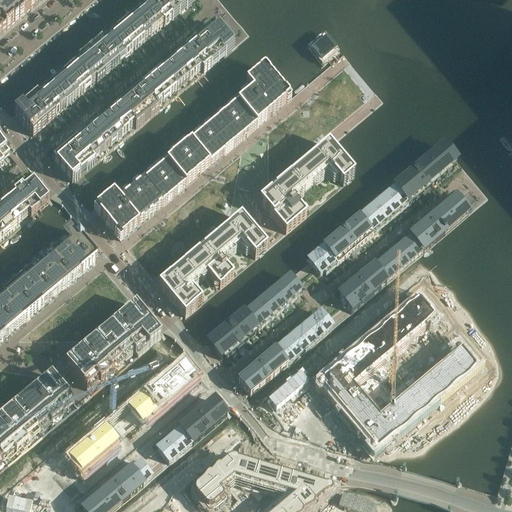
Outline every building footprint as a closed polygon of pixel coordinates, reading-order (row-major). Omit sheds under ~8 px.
[(23,17),(43,0),(0,0),(0,36),(14,24),(15,25),(19,22),(18,21),(19,20),(20,21),(24,18),(23,17)] [(191,0),(152,0),(14,116),(33,139),(195,4),(191,0)] [(239,48),(217,22),(55,157),(77,183),(239,48)] [(112,198),(95,213),(121,243),(289,102),(264,71),(247,86),(253,93),(118,206),(112,198)] [(10,157),(0,145),(0,170),(4,167),(1,164),(10,157)] [(443,148),(51,477),(80,511),(110,511),(486,198),(444,147),(443,148)] [(329,147),(260,205),(286,236),(307,218),(300,210),(291,218),(283,209),(328,171),(343,188),(354,178),(329,147)] [(49,204),(46,201),(42,196),(42,195),(40,191),(39,192),(28,179),(27,180),(26,179),(23,181),(24,182),(19,187),(18,187),(11,193),(10,194),(9,194),(10,194),(8,196),(3,200),(0,202),(0,242),(2,241),(3,242),(10,236),(10,235),(15,230),(14,229),(29,217),(31,219),(41,211),(41,212),(45,209),(44,209),(49,204)] [(241,221),(159,289),(185,320),(197,310),(182,293),(241,244),(255,261),(267,251),(241,221)] [(43,308),(48,304),(53,299),(71,285),(76,281),(86,272),(92,268),(96,264),(96,261),(87,249),(82,244),(84,243),(80,238),(78,239),(72,232),(63,239),(67,244),(0,299),(0,344),(11,335),(16,331),(24,324),(33,317),(38,312),(43,308)] [(221,265),(207,276),(219,291),(233,279),(221,265)] [(319,387),(376,455),(476,372),(460,353),(416,390),(389,358),(433,321),(419,303),(319,387)] [(0,474),(138,359),(162,339),(160,337),(160,336),(153,329),(148,322),(136,308),(134,310),(129,315),(128,316),(125,318),(124,319),(89,347),(88,348),(79,356),(77,358),(52,379),(50,380),(40,389),(39,390),(0,422),(0,474)] [(230,462),(192,494),(207,511),(217,511),(227,504),(221,497),(237,484),(288,498),(270,511),(309,511),(333,492),(230,462)]
